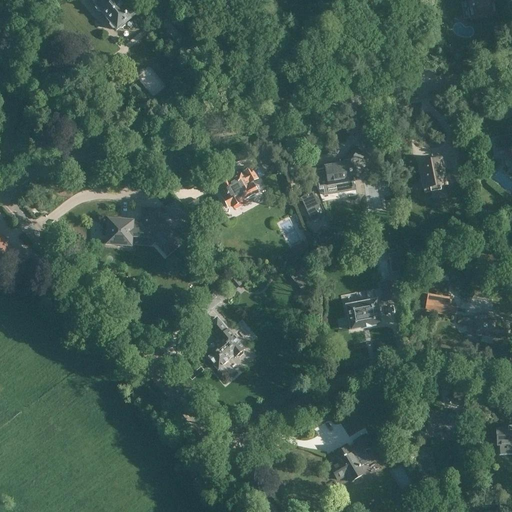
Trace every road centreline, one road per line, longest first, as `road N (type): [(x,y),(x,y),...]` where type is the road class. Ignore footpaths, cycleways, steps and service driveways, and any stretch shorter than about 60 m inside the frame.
road 1 (tertiary): [(7,186),(58,157),(105,144),(427,87)]
road 2 (tertiary): [(221,459),(14,208),(7,186)]
road 3 (residential): [(221,459),(345,376),(417,369),(511,384)]
road 4 (unclassified): [(7,186),(30,0)]
road 5 (track): [(147,0),(188,56),(204,127)]
